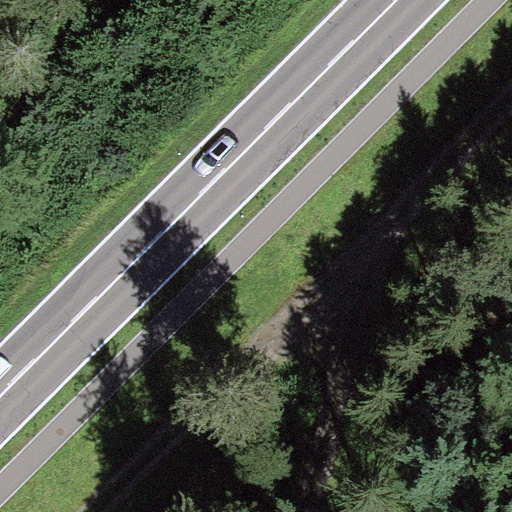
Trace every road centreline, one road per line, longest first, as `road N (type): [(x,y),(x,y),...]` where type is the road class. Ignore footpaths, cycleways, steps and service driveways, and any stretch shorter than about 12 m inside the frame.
road 1 (track): [(120,511),(511,96)]
road 2 (primary): [(0,395),(389,0)]
road 3 (track): [(350,263),(303,511)]
